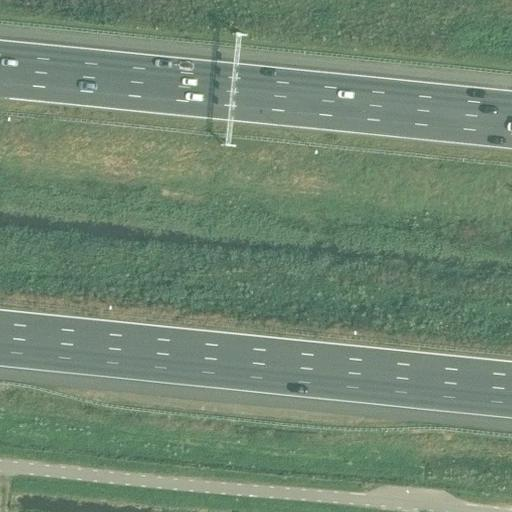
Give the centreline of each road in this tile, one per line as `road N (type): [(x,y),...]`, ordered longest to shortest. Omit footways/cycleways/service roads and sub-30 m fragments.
road 1 (motorway): [(0,339),(511,391)]
road 2 (motorway): [(511,121),(0,72)]
road 3 (unclassified): [(475,511),(0,465)]
